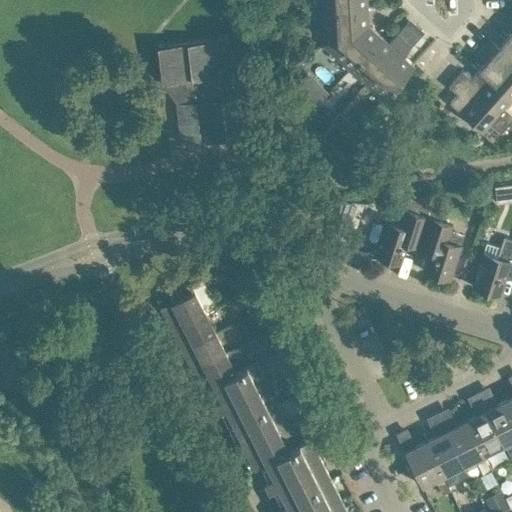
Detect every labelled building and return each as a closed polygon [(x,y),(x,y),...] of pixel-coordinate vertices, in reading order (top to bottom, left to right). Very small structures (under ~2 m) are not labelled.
[(366,0),(320,0),(321,8),(367,6),(366,0)] [(368,22),(367,6),(321,8),(323,43),(323,44),(368,22)] [(350,67),(380,33),(368,22),(323,44),(350,67)] [(366,81),(404,39),(397,33),(389,41),(380,33),(350,67),(366,81)] [(511,40),(507,36),(499,45),(491,38),(485,45),(511,69),(511,40)] [(233,97),(226,37),(158,45),(162,83),(177,103),(182,143),(226,137),(221,98),(233,97)] [(383,97),(414,62),(404,54),(411,45),(404,39),(366,81),(383,97)] [(511,91),(511,69),(485,45),(479,52),(487,59),(478,69),(509,95),(509,94),(511,91)] [(509,95),(478,69),(471,77),(463,69),(456,77),(508,123),(511,118),(511,112),(504,106),(511,97),(509,94),(509,95)] [(508,123),(456,77),(449,85),(457,93),(449,101),(482,130),(490,122),(501,131),(508,123)] [(341,199),(339,210),(353,214),(356,203),(341,199)] [(418,246),(420,238),(428,216),(404,208),(399,224),(385,220),(384,223),(377,221),(372,224),(368,235),(371,241),(377,243),(374,253),(400,262),(407,243),(418,246)] [(460,245),(446,240),(452,224),(428,216),(420,238),(418,246),(429,250),(423,269),(449,278),(460,245)] [(335,225),(332,238),(344,242),(348,229),(335,225)] [(511,238),(503,236),(500,247),(486,242),(472,285),(499,293),(508,267),(511,267),(511,238)] [(368,251),(338,241),(334,254),(363,264),(368,251)] [(231,277),(229,286),(238,289),(241,280),(231,277)] [(205,311),(194,290),(191,282),(170,292),(174,300),(160,307),(170,328),(205,311)] [(264,307),(257,293),(249,298),(256,311),(264,307)] [(181,349),(215,331),(205,311),(170,328),(181,349)] [(191,369),(226,352),(215,331),(181,349),(191,369)] [(236,372),(236,371),(226,352),(191,369),(202,390),(213,385),(212,384),(236,372)] [(295,434),(268,382),(258,360),(236,371),(236,372),(212,384),(213,385),(220,400),(213,404),(217,413),(225,409),(241,440),(233,444),(238,454),(245,450),(249,457),(295,434)] [(511,407),(507,398),(497,403),(492,406),(494,409),(488,412),(504,443),(511,458),(511,457),(511,407)] [(504,443),(488,412),(483,415),(481,411),(466,419),(483,453),(504,443)] [(483,453),(466,419),(451,426),(453,430),(448,433),(463,463),(483,453)] [(463,463),(448,433),(442,436),(440,432),(426,439),(443,473),(463,463)] [(348,511),(321,457),(310,436),(299,442),(295,434),(249,457),(254,467),(265,461),(272,475),(265,479),(270,488),(277,485),(290,511),(348,511)] [(443,473),(426,439),(410,447),(412,450),(406,454),(421,484),(443,473)] [(493,454),(485,458),(491,469),(499,465),(493,454)] [(491,469),(485,458),(477,462),(482,473),(491,469)] [(452,474),(444,478),(450,489),(458,485),(452,474)] [(450,489),(444,478),(436,482),(442,493),(450,489)]
